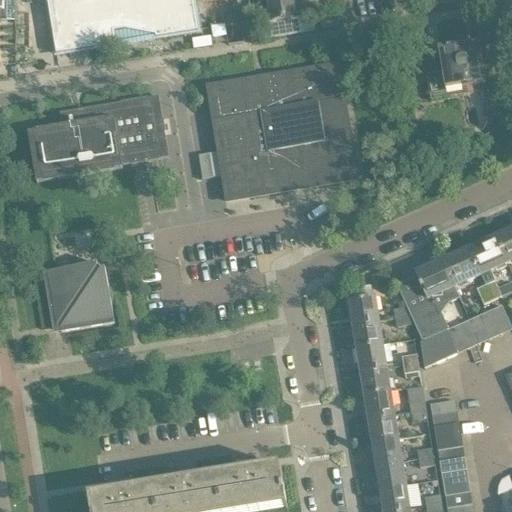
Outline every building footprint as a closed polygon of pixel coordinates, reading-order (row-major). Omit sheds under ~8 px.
[(15,0),(0,0),(0,20),(15,20),(15,0)] [(199,31),(193,0),(48,0),(57,54),(117,44),(115,31),(126,30),(156,35),(157,38),(199,31)] [(296,18),(292,0),(265,0),(269,23),(296,18)] [(212,27),(214,37),(226,35),(224,25),(212,27)] [(429,76),(427,76),(432,101),(469,95),(467,87),(486,84),(479,44),(476,45),(470,46),(440,51),(444,73),(429,76)] [(263,79),(209,88),(220,152),(199,155),(199,156),(200,156),(203,178),(203,179),(203,180),(225,176),(229,199),(226,200),(226,201),(360,178),(360,177),(357,177),(337,66),(263,79)] [(62,128),(29,134),(37,183),(123,169),(122,165),(169,157),(166,141),(165,135),(162,119),(159,97),(151,99),(60,114),(62,124),(62,128)] [(511,230),(497,237),(509,263),(511,262),(511,230)] [(471,249),(482,275),(509,263),(497,237),(471,249)] [(444,261),(456,287),(482,275),(471,249),(444,261)] [(418,277),(397,286),(408,309),(410,315),(422,342),(421,343),(425,369),(458,355),(447,331),(440,315),(450,302),(460,298),(456,287),(444,261),(416,273),(418,277)] [(106,269),(102,269),(99,267),(98,263),(44,272),(53,325),(57,325),(61,328),(62,332),(115,323),(106,269)] [(388,270),(376,275),(380,287),(393,281),(388,270)] [(502,297),(495,282),(486,285),(493,301),(502,297)] [(477,289),(484,305),(493,301),(486,285),(477,289)] [(376,298),(350,302),(353,326),(380,322),(376,298)] [(511,330),(511,327),(502,307),(491,311),(502,335),(511,330)] [(408,309),(395,311),(396,320),(411,317),(410,315),(408,309)] [(502,335),(491,311),(480,316),(491,340),(502,335)] [(469,321),(480,345),(491,340),(480,316),(469,321)] [(397,328),(412,326),(411,317),(396,320),(397,328)] [(458,326),(469,350),(480,345),(469,321),(458,326)] [(357,350),(384,345),(380,322),(353,326),(357,350)] [(447,331),(458,355),(469,350),(458,326),(447,331)] [(361,373),(388,369),(384,345),(357,350),(361,373)] [(417,355),(402,357),(404,366),(418,364),(417,355)] [(406,379),(420,376),(418,364),(404,366),(406,379)] [(365,397),(392,393),(388,369),(361,373),(365,397)] [(422,388),(408,391),(409,399),(423,397),(422,388)] [(369,420),(395,416),(392,393),(365,397),(369,420)] [(455,401),(430,405),(432,416),(457,412),(455,401)] [(426,411),(424,402),(410,405),(411,413),(426,411)] [(413,422),(427,419),(426,411),(411,413),(413,422)] [(434,428),(459,424),(457,412),(432,416),(434,428)] [(373,444),(399,439),(395,416),(369,420),(373,444)] [(436,440),(461,435),(459,424),(434,428),(436,440)] [(438,451),(463,447),(461,435),(436,440),(438,451)] [(377,467),(403,463),(399,439),(373,444),(377,467)] [(440,462),(465,458),(463,447),(438,451),(440,462)] [(433,449),(418,452),(419,460),(434,457),(433,449)] [(420,468),(435,466),(434,457),(419,460),(420,468)] [(442,474),(467,470),(465,458),(440,462),(442,474)] [(380,491),(407,487),(403,463),(377,467),(380,491)] [(241,472),(241,473),(193,481),(193,480),(178,483),(130,491),(129,491),(114,493),(114,494),(100,496),(91,498),(90,496),(89,496),(91,511),(250,511),(286,506),(286,508),(288,508),(281,465),(279,465),(279,467),(256,470),(241,472)] [(444,486),(469,482),(467,470),(442,474),(444,486)] [(499,486),(499,495),(507,491),(511,488),(511,482),(510,476),(503,479),(499,486)] [(446,497),(470,493),(469,482),(444,486),(446,497)] [(383,511),(396,511),(411,510),(407,487),(380,491),(383,511)] [(448,509),(472,505),(470,493),(446,497),(448,509)] [(440,496),(425,499),(426,507),(441,505),(440,496)]
